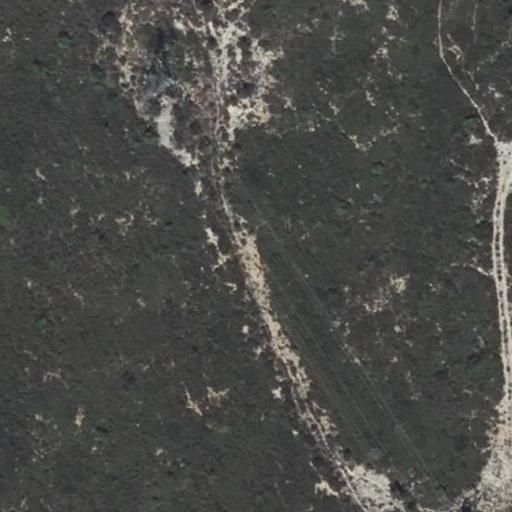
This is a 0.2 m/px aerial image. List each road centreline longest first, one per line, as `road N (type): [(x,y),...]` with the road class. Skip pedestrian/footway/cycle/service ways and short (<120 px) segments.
road 1 (track): [(219,63),(213,176),(227,220),(364,511)]
road 2 (track): [(511,409),(491,221),(511,174)]
